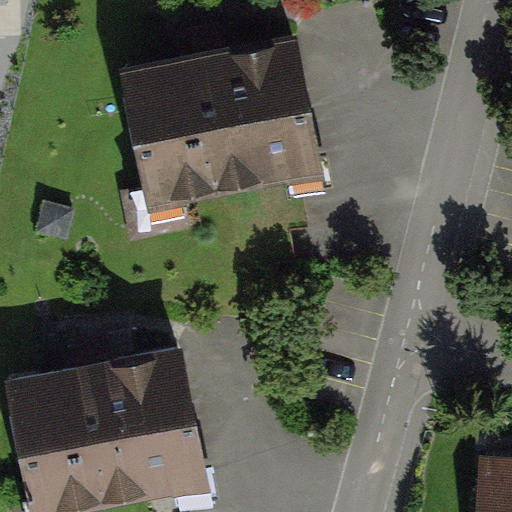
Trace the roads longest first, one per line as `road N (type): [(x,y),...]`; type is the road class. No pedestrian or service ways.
road 1 (residential): [(409,340),(495,0)]
road 2 (residential): [(366,511),(409,340)]
